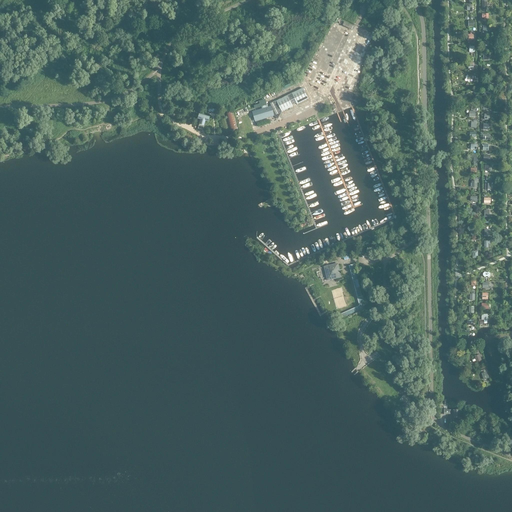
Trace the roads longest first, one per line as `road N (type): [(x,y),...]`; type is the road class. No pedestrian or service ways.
road 1 (unclassified): [(410,0),(422,21),(428,231)]
road 2 (unclassified): [(430,338),(435,421),(511,456)]
road 3 (unknown): [(415,169),(393,112),(399,87),(391,69),(414,47),(415,33)]
